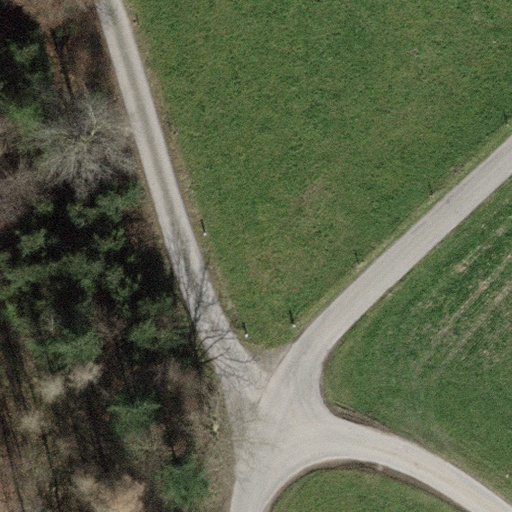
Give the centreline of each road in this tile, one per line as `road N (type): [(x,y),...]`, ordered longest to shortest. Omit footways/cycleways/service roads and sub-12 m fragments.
road 1 (track): [(107,0),(238,406)]
road 2 (unclassified): [(238,406),(511,150)]
road 3 (unclassified): [(238,406),(403,448),(481,511)]
